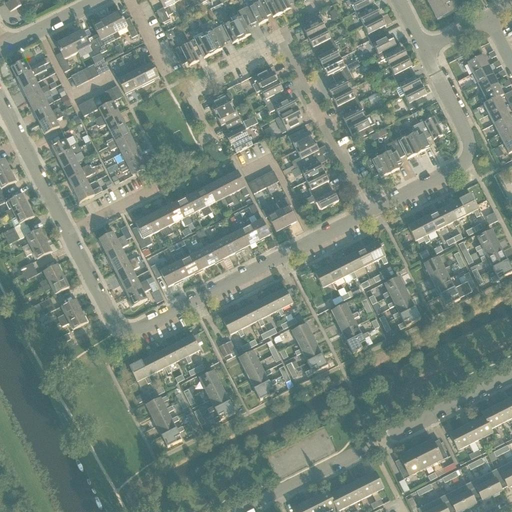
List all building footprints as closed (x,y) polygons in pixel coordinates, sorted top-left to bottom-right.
[(6,4),(10,12),(21,6),(17,0),(8,0),(9,2),(6,4)] [(173,0),(159,0),(164,9),(157,12),(163,24),(170,20),(168,15),(173,13),(169,6),(175,3),(173,0)] [(181,0),(185,7),(189,5),(191,10),(198,6),(195,0),(173,0),(175,3),(181,0)] [(266,17),(271,15),(273,19),(282,14),(274,0),(266,0),(265,0),(257,0),(258,2),(259,4),(266,17)] [(274,0),(282,14),(291,9),(289,5),(295,3),(293,0),(274,0)] [(370,5),(374,3),(372,0),(347,0),(351,5),(352,5),(356,12),(357,12),(370,5)] [(427,0),(437,21),(457,10),(452,0),(427,0)] [(250,6),(244,9),(252,25),(257,22),(258,26),(268,21),(266,17),(259,4),(251,7),(250,6)] [(360,19),(364,26),(381,17),(377,8),(373,10),(370,5),(357,12),(356,12),(355,13),(358,20),(360,19)] [(242,40),(251,36),(246,27),(252,25),(244,9),(237,12),(238,15),(231,18),(233,22),(232,22),(242,40)] [(335,10),(329,13),(333,20),(338,18),(335,10)] [(121,38),(118,33),(127,29),(132,39),(138,36),(129,19),(124,22),(120,13),(106,20),(117,40),(121,38)] [(321,15),(305,23),(307,28),(304,30),(308,39),(327,30),(323,22),(324,22),(321,15)] [(366,35),(369,42),(385,34),(382,29),(386,27),(381,17),(364,26),(368,34),(366,35)] [(106,20),(93,26),(98,35),(93,38),(101,55),(107,52),(105,46),(117,40),(106,20)] [(225,25),(217,28),(225,44),(230,41),(232,45),(242,40),(232,22),(225,26),(225,25)] [(202,34),(213,55),(222,50),(220,46),(225,44),(217,28),(213,31),(212,29),(202,34)] [(330,37),(327,30),(308,39),(313,49),(317,47),(319,52),(335,44),(331,37),(330,37)] [(83,32),(70,38),(78,54),(90,47),(95,58),(101,55),(93,38),(87,40),(83,32)] [(204,59),(213,55),(202,34),(193,38),(194,40),(189,43),(190,45),(197,58),(202,56),(204,59)] [(385,34),(369,42),(366,43),(367,45),(370,43),(373,48),(374,48),(378,55),(392,48),(396,46),(391,37),(387,39),(385,34)] [(71,70),(65,60),(78,54),(70,38),(57,45),(61,54),(56,57),(64,73),(71,70)] [(323,68),(341,59),(337,52),(338,51),(335,44),(319,52),(322,57),(319,59),(323,68)] [(181,47),(175,50),(182,66),(188,63),(189,67),(199,62),(197,58),(190,45),(182,48),(181,47)] [(386,60),(389,67),(407,58),(403,49),(394,53),(392,48),(378,55),(376,56),(380,63),(386,60)] [(467,65),(473,75),(489,67),(484,56),(467,65)] [(141,70),(148,84),(159,78),(148,57),(144,59),(147,67),(141,70)] [(26,61),(11,68),(17,80),(42,67),(50,63),(48,58),(29,68),(26,61)] [(391,75),(395,82),(411,74),(408,69),(412,67),(407,58),(389,67),(393,74),(391,75)] [(344,66),(341,59),(323,68),(328,77),(331,75),(334,80),(349,72),(346,65),(344,66)] [(99,63),(104,74),(109,71),(104,60),(99,63)] [(125,95),(137,90),(124,65),(123,62),(118,65),(125,78),(118,81),(125,95)] [(94,66),(99,76),(104,74),(99,63),(94,66)] [(124,65),(137,90),(148,84),(141,70),(134,73),(129,63),(124,65)] [(88,69),(93,79),(99,76),(94,66),(88,69)] [(42,67),(17,80),(22,91),(37,83),(34,77),(41,73),(40,73),(44,71),(42,67)] [(494,76),(489,67),(473,75),(477,84),(494,76)] [(82,71),(88,82),(93,79),(88,69),(82,71)] [(270,76),(267,70),(252,78),(255,85),(253,86),(256,94),(261,91),(278,83),(273,74),(270,76)] [(77,74),(82,85),(88,82),(82,71),(77,74)] [(353,79),(349,72),(334,80),(337,85),(328,90),(333,99),(351,90),(347,82),(353,79)] [(71,77),(77,88),(82,85),(77,74),(71,77)] [(400,98),(404,96),(422,87),(417,77),(413,79),(411,74),(395,82),(398,89),(396,90),(400,98)] [(499,86),(494,76),(477,84),(482,94),(499,86)] [(37,83),(22,91),(28,102),(50,91),(47,87),(40,90),(37,83)] [(283,93),(278,83),(261,91),(265,99),(263,100),(266,107),(281,99),(279,94),(283,93)] [(482,94),(487,104),(500,98),(504,96),(499,86),(482,94)] [(112,90),(117,101),(123,98),(117,87),(112,90)] [(426,96),(422,87),(404,96),(408,103),(406,104),(409,110),(425,102),(422,98),(426,96)] [(113,103),(117,101),(112,90),(106,93),(112,103),(113,103)] [(354,97),(351,90),(333,99),(337,108),(341,106),(344,111),(359,103),(356,96),(354,97)] [(50,91),(28,102),(34,113),(48,105),(45,99),(52,95),(50,91)] [(106,106),(112,103),(106,93),(101,96),(106,106)] [(228,94),(213,102),(215,107),(212,109),(216,118),(234,109),(230,101),(232,100),(228,94)] [(101,109),(106,106),(101,96),(95,98),(101,109)] [(99,110),(101,109),(95,98),(90,101),(95,112),(99,110)] [(484,106),(489,116),(505,107),(500,98),(487,104),(484,106)] [(284,104),(281,99),(266,107),(270,114),(276,110),(280,118),(297,109),(293,100),(284,104)] [(90,101),(84,104),(89,115),(95,112),(90,101)] [(106,106),(101,109),(99,110),(103,118),(95,122),(97,125),(119,114),(113,103),(112,103),(106,106)] [(359,103),(344,111),(346,116),(342,118),(347,127),(365,119),(361,111),(363,110),(359,103)] [(78,107),(84,118),(89,115),(84,104),(78,107)] [(48,105),(34,113),(39,124),(61,113),(59,109),(52,112),(48,105)] [(510,117),(505,107),(489,116),(494,125),(510,117)] [(237,116),(234,109),(216,118),(221,127),(225,125),(228,130),(243,123),(239,115),(237,116)] [(302,118),(297,109),(280,118),(276,120),(280,128),(282,127),(285,133),(301,125),(298,120),(302,118)] [(56,121),(63,118),(61,113),(39,124),(45,135),(59,128),(56,121)] [(124,125),(119,114),(97,125),(100,130),(107,126),(110,132),(124,125)] [(370,116),(365,119),(347,127),(352,137),(355,135),(358,140),(374,132),(371,127),(375,125),(370,116)] [(78,117),(71,121),(74,127),(81,123),(78,117)] [(254,117),(249,120),(252,127),(258,124),(254,117)] [(494,125),(495,129),(498,135),(511,127),(511,121),(510,117),(494,125)] [(425,121),(418,124),(426,140),(431,137),(433,141),(443,136),(434,119),(426,123),(425,121)] [(230,135),(226,137),(231,147),(232,146),(237,154),(253,146),(245,130),(246,129),(243,123),(228,130),(230,135)] [(407,138),(416,156),(426,151),(423,147),(429,144),(426,140),(418,124),(411,128),(414,135),(407,138)] [(130,136),(124,125),(110,132),(114,139),(106,143),(109,147),(130,136)] [(511,140),(511,127),(498,135),(503,144),(511,140)] [(269,129),(264,132),(269,143),(275,140),(269,129)] [(314,142),(309,133),(306,135),(303,130),(287,138),(290,145),(292,143),(296,151),(314,142)] [(136,147),(130,136),(109,147),(111,152),(118,148),(122,154),(136,147)] [(407,160),(416,156),(407,138),(400,142),(399,140),(392,143),(400,158),(405,156),(407,160)] [(511,152),(511,140),(503,144),(508,155),(511,152)] [(52,148),(57,159),(79,148),(77,144),(69,148),(66,141),(52,148)] [(296,151),(300,159),(291,163),(293,167),(283,172),(284,175),(298,169),(313,161),(317,159),(314,154),(319,151),(314,142),(296,151)] [(395,161),(400,158),(392,143),(385,147),(389,153),(381,157),(390,174),(399,170),(395,161)] [(141,158),(136,147),(122,154),(125,161),(118,165),(120,169),(141,158)] [(81,153),(79,148),(57,159),(63,170),(77,163),(74,156),(81,153)] [(499,148),(494,151),(497,157),(502,155),(499,148)] [(381,179),(390,174),(381,157),(374,160),(373,158),(366,162),(374,178),(379,175),(381,179)] [(147,170),(141,158),(120,169),(122,174),(130,170),(133,177),(147,170)] [(0,176),(10,171),(4,160),(0,162),(0,176)] [(316,166),(313,161),(298,169),(301,175),(303,175),(307,182),(324,173),(319,164),(316,166)] [(63,170),(69,181),(90,170),(88,166),(81,170),(77,163),(63,170)] [(69,181),(74,193),(89,185),(85,179),(92,175),(90,170),(69,181)] [(0,198),(7,195),(4,189),(16,183),(10,171),(0,176),(0,186),(2,190),(0,190),(0,198)] [(227,176),(235,193),(241,190),(244,197),(249,195),(237,172),(232,175),(231,174),(227,176)] [(267,175),(272,185),(279,182),(273,172),(267,175)] [(329,182),(324,173),(307,182),(310,190),(309,190),(312,197),(328,189),(326,184),(329,182)] [(261,178),(266,189),(272,185),(267,175),(261,178)] [(229,196),(235,193),(227,176),(222,178),(223,180),(217,183),(228,205),(233,203),(229,196)] [(255,181),(260,192),(266,189),(261,178),(255,181)] [(255,181),(248,184),(254,195),(260,192),(255,181)] [(224,207),(228,205),(217,183),(211,186),(210,184),(206,186),(215,204),(221,201),(224,207)] [(74,193),(80,204),(102,193),(99,188),(92,192),(89,185),(74,193)] [(208,216),(212,214),(209,207),(215,204),(206,186),(202,189),(202,190),(197,193),(208,216)] [(331,194),(328,189),(312,197),(306,200),(308,204),(314,200),(316,204),(318,203),(322,211),(339,202),(334,192),(331,194)] [(201,211),(204,218),(208,216),(197,193),(191,196),(190,195),(186,197),(194,214),(201,211)] [(11,209),(4,213),(6,218),(28,207),(22,195),(8,203),(11,209)] [(459,202),(467,216),(474,213),(477,219),(480,217),(477,211),(470,196),(459,202)] [(176,203),(188,226),(192,224),(188,217),(194,214),(186,197),(181,199),(182,200),(176,203)] [(278,212),(287,229),(291,227),(290,226),(297,223),(289,208),(291,207),(287,198),(280,202),(283,209),(278,212)] [(449,207),(457,221),(467,216),(459,202),(449,207)] [(165,207),(174,224),(180,221),(185,231),(189,229),(188,226),(176,203),(170,206),(170,205),(165,207)] [(6,218),(8,222),(16,218),(19,225),(34,218),(28,207),(6,218)] [(156,214),(168,236),(172,234),(168,227),(174,224),(165,207),(161,209),(162,211),(156,214)] [(440,211),(447,226),(457,221),(449,207),(440,211)] [(285,230),(287,229),(278,212),(272,215),(269,208),(262,212),(266,219),(268,218),(276,233),(282,230),(283,231),(285,230)] [(252,226),(260,243),(265,240),(264,239),(270,236),(257,210),(252,212),(258,223),(252,226)] [(430,217),(437,231),(447,226),(440,211),(430,217)] [(160,232),(163,239),(168,236),(156,214),(150,217),(149,215),(145,217),(154,235),(160,232)] [(132,231),(136,238),(142,249),(151,244),(148,238),(154,235),(145,217),(141,220),(141,221),(135,224),(137,228),(132,231)] [(419,222),(427,236),(437,231),(430,217),(419,222)] [(238,224),(249,246),(255,244),(256,245),(260,243),(252,226),(246,229),(242,222),(238,224)] [(408,227),(416,242),(423,238),(426,244),(429,242),(426,237),(427,236),(419,222),(408,227)] [(231,236),(240,253),(244,251),(244,249),(249,246),(238,224),(234,226),(237,233),(231,236)] [(15,229),(3,235),(6,240),(17,234),(15,229)] [(29,245),(22,248),(24,253),(46,242),(40,230),(26,238),(29,245)] [(99,241),(105,252),(126,241),(132,238),(129,232),(123,235),(124,237),(117,240),(113,233),(99,241)] [(218,234),(229,257),(235,254),(236,255),(240,253),(231,236),(226,239),(222,232),(218,234)] [(477,252),(483,250),(497,243),(492,232),(477,239),(481,246),(475,249),(477,252)] [(6,240),(9,246),(21,241),(17,234),(6,240)] [(211,247),(220,263),(224,261),(223,260),(229,257),(218,234),(213,236),(217,244),(211,247)] [(128,246),(126,241),(105,252),(110,263),(125,256),(121,250),(128,246)] [(24,253),(26,257),(34,253),(37,261),(52,253),(46,242),(24,253)] [(197,245),(209,267),(215,264),(215,266),(220,263),(211,247),(205,250),(202,242),(197,245)] [(367,249),(374,264),(381,260),(384,266),(387,264),(385,258),(378,243),(367,249)] [(503,253),(497,243),(483,250),(486,256),(480,259),(482,263),(488,260),(503,253)] [(191,257),(199,274),(204,271),(203,270),(209,267),(197,245),(193,247),(196,254),(191,257)] [(357,254),(364,269),(374,264),(367,249),(357,254)] [(148,250),(143,253),(145,258),(151,256),(148,250)] [(177,255),(188,278),(194,275),(195,276),(199,274),(191,257),(185,260),(181,253),(177,255)] [(508,263),(503,253),(488,260),(493,270),(508,263)] [(357,254),(347,259),(354,274),(364,269),(357,254)] [(170,267),(179,284),(183,282),(183,281),(188,278),(177,255),(173,257),(176,264),(170,267)] [(128,263),(125,256),(110,263),(116,274),(137,263),(135,259),(128,263)] [(336,264),(344,279),(351,275),(354,281),(357,279),(354,274),(347,259),(336,264)] [(424,266),(430,277),(444,269),(439,259),(424,266)] [(140,268),(137,263),(116,274),(122,285),(136,278),(133,272),(140,268)] [(162,277),(168,288),(174,285),(175,286),(179,284),(170,267),(165,270),(161,263),(151,268),(157,280),(162,277)] [(493,283),(498,281),(511,273),(511,271),(508,263),(493,270),(496,276),(491,279),(493,283)] [(32,264),(21,270),(24,275),(35,269),(32,264)] [(336,264),(326,269),(334,284),(344,279),(336,264)] [(47,280),(39,284),(42,288),(64,277),(58,266),(43,273),(47,280)] [(384,280),(393,275),(389,268),(380,273),(384,280)] [(38,275),(35,269),(24,275),(27,281),(38,275)] [(316,274),(323,289),(334,284),(326,269),(316,274)] [(449,279),(444,269),(430,277),(435,287),(449,279)] [(42,288),(44,293),(52,289),(55,296),(69,289),(64,277),(42,288)] [(122,285),(127,296),(148,285),(146,281),(139,285),(136,278),(122,285)] [(399,279),(385,286),(390,297),(405,290),(399,279)] [(435,287),(440,297),(454,289),(449,279),(435,287)] [(440,297),(445,308),(460,300),(456,294),(462,291),(462,290),(469,287),(467,283),(460,286),(454,289),(440,297)] [(151,290),(148,285),(127,296),(133,308),(147,300),(144,294),(151,290)] [(274,295),(282,310),(292,305),(285,290),(274,295)] [(395,307),(410,300),(405,290),(390,297),(393,303),(388,306),(390,310),(395,307)] [(264,301),(271,315),(278,312),(281,318),(285,316),(282,310),(274,295),(264,301)] [(50,300),(39,305),(42,310),(53,305),(50,300)] [(395,320),(401,317),(415,310),(410,300),(395,307),(399,313),(393,316),(395,320)] [(65,315),(57,319),(60,324),(81,312),(76,301),(61,308),(65,315)] [(254,306),(261,320),(271,315),(264,301),(254,306)] [(56,311),(53,305),(42,310),(45,317),(56,311)] [(244,311),(251,325),(258,322),(261,328),(264,326),(261,320),(254,306),(244,311)] [(332,313),(337,323),(351,316),(346,306),(332,313)] [(400,330),(406,327),(420,320),(415,310),(401,317),(404,323),(398,326),(400,330)] [(234,316),(241,330),(251,325),(244,311),(234,316)] [(60,324),(62,328),(69,324),(73,331),(87,324),(81,312),(60,324)] [(357,313),(351,316),(337,323),(342,334),(357,326),(353,320),(359,317),(357,313)] [(223,321),(230,336),(238,332),(241,338),(244,337),(241,330),(234,316),(223,321)] [(312,336),(307,326),(292,333),(298,343),(312,336)] [(342,334),(347,343),(361,336),(357,326),(342,334)] [(347,343),(353,354),(367,347),(364,341),(369,338),(368,334),(362,337),(361,336),(347,343)] [(54,350),(71,341),(68,335),(51,344),(54,350)] [(192,337),(182,342),(189,357),(199,352),(196,345),(202,342),(198,335),(192,338),(192,337)] [(275,338),(273,341),(275,344),(282,341),(279,335),(275,338)] [(297,357),(303,353),(317,346),(312,336),(298,343),(301,350),(295,353),(297,357)] [(192,363),(189,357),(182,342),(171,348),(179,362),(185,359),(188,364),(192,363)] [(226,345),(219,348),(225,358),(231,355),(226,345)] [(322,357),(317,346),(303,353),(308,364),(322,357)] [(171,348),(161,353),(169,367),(179,362),(171,348)] [(169,367),(161,353),(151,358),(158,372),(165,369),(168,375),(172,373),(169,367)] [(258,363),(253,353),(239,360),(244,370),(258,363)] [(307,377),(313,374),(328,367),(322,357),(308,364),(311,370),(305,373),(307,377)] [(151,358),(141,363),(148,377),(158,372),(151,358)] [(130,368),(138,383),(145,379),(148,385),(151,384),(148,377),(141,363),(130,368)] [(249,381),(264,373),(258,363),(244,370),(249,381)] [(249,381),(255,391),(269,384),(266,378),(272,375),(269,371),(264,373),(249,381)] [(219,383),(214,373),(200,380),(205,390),(219,383)] [(260,401),(274,394),(271,387),(277,384),(275,381),(269,384),(255,391),(260,401)] [(224,393),(219,383),(205,390),(210,401),(224,393)] [(209,414),(215,411),(230,404),(224,393),(210,401),(213,407),(207,410),(209,414)] [(142,395),(136,398),(139,404),(145,401),(142,395)] [(146,407),(152,417),(166,410),(163,404),(169,401),(167,397),(161,400),(160,400),(146,407)] [(494,408),(502,425),(511,419),(511,416),(505,403),(494,408)] [(235,414),(230,404),(215,411),(218,417),(213,420),(215,424),(235,414)] [(157,428),(171,420),(168,414),(174,411),(172,407),(166,410),(152,417),(157,428)] [(482,414),(484,418),(490,431),(491,430),(502,425),(494,408),(482,414)] [(157,428),(162,438),(176,431),(173,424),(179,421),(177,417),(171,420),(157,428)] [(473,424),(481,440),(493,434),(491,430),(490,431),(484,418),(473,424)] [(473,424),(461,429),(469,446),(481,440),(473,424)] [(162,438),(167,448),(181,441),(178,434),(184,431),(182,427),(176,431),(162,438)] [(450,435),(458,452),(469,446),(461,429),(450,435)] [(421,447),(431,467),(448,459),(439,441),(434,444),(432,441),(421,447)] [(421,447),(410,452),(420,472),(431,467),(421,447)] [(395,463),(404,481),(420,472),(410,452),(399,458),(401,460),(395,463)] [(454,464),(443,469),(445,474),(457,469),(454,464)] [(495,471),(504,489),(507,487),(508,489),(511,487),(511,473),(508,465),(495,471)] [(502,492),(501,491),(504,489),(495,471),(482,477),(492,497),(502,492)] [(384,490),(375,473),(364,479),(372,495),(384,490)] [(482,477),(472,482),(469,484),(478,502),(481,500),(482,502),(492,497),(482,477)] [(361,501),(372,495),(364,479),(353,485),(361,501)] [(469,484),(465,486),(456,490),(466,510),(476,505),(475,504),(478,502),(469,484)] [(349,507),(361,501),(353,485),(341,490),(349,507)] [(330,496),(336,509),(337,511),(339,511),(349,507),(341,490),(330,496)] [(443,497),(451,511),(462,511),(466,510),(456,490),(443,497)] [(323,511),(329,511),(336,509),(330,496),(328,492),(316,498),(323,511)] [(431,503),(434,511),(451,511),(443,497),(431,503)] [(308,511),(323,511),(316,498),(305,504),(308,511)] [(434,511),(431,503),(417,510),(418,511),(434,511)]
